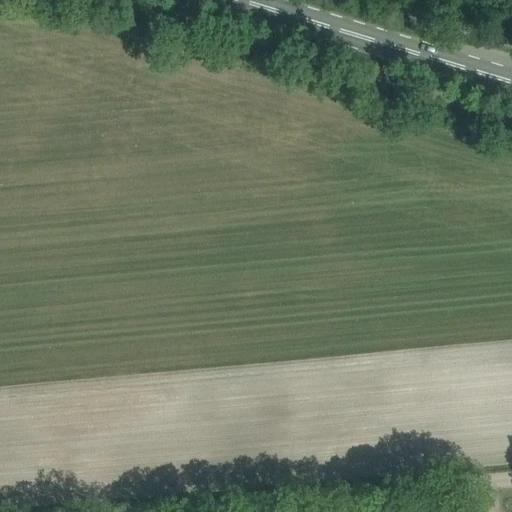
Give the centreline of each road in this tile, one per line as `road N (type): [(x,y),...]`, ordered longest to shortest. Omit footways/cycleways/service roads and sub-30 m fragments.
road 1 (track): [(199,511),(511,484)]
road 2 (primary): [(511,83),(236,0)]
